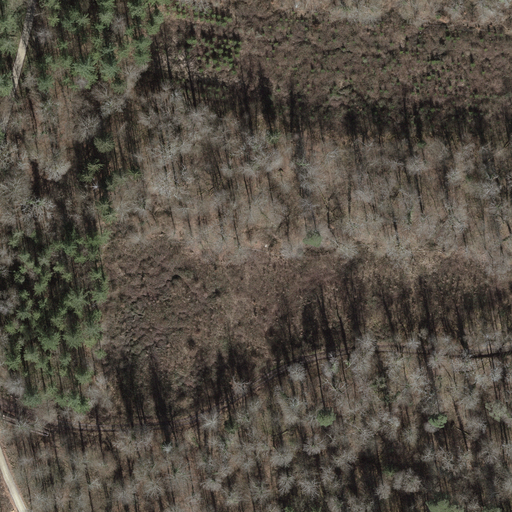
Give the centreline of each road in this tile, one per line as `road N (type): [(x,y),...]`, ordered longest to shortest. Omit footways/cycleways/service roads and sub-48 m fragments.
road 1 (track): [(511,348),(339,352),(286,368),(189,422),(148,428),(90,428),(0,399)]
road 2 (track): [(24,0),(0,129)]
